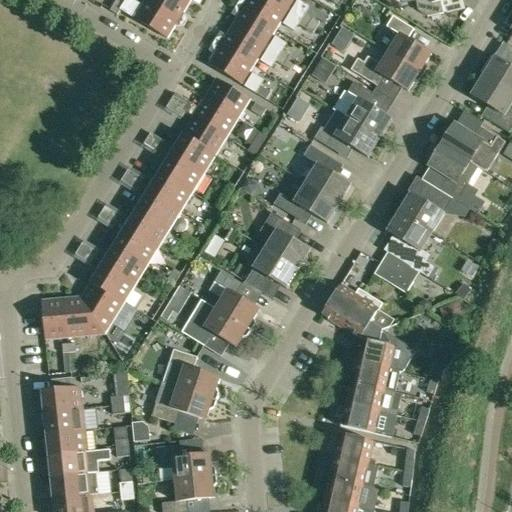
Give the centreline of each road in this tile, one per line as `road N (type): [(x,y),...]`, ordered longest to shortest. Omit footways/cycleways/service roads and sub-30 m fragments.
road 1 (residential): [(259,511),(251,412),(505,0)]
road 2 (residential): [(2,272),(56,266),(172,75),(54,0)]
road 3 (residential): [(29,511),(2,272)]
